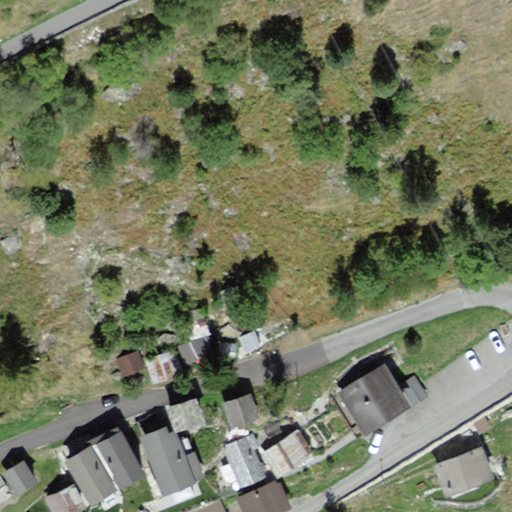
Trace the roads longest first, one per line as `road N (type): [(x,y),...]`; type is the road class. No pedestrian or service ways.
road 1 (unclassified): [(0,450),(450,302),(511,304)]
road 2 (unclassified): [(511,378),(303,511)]
road 3 (unclassified): [(111,0),(0,55)]
